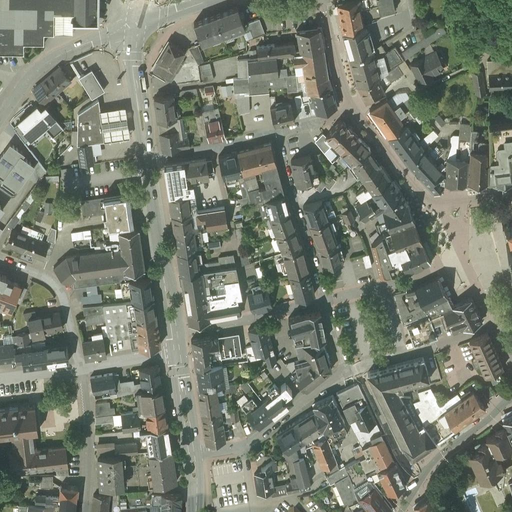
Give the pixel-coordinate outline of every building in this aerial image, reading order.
[(0,0),(0,53),(21,54),(23,54),(23,44),(42,44),(43,44),(43,34),(53,34),(54,21),(54,15),(73,16),(74,16),(74,20),(95,21),(95,0),(0,0)] [(358,0),(337,5),(339,16),(339,18),(342,33),(363,26),(361,12),(360,8),(358,0)] [(376,0),(359,0),(358,0),(360,8),(377,5),(376,0)] [(376,0),(377,5),(379,14),(386,13),(395,11),(392,0),(376,0)] [(237,7),(215,16),(223,36),(245,28),(237,7)] [(73,16),(54,15),(53,34),(73,34),(73,16)] [(215,16),(194,24),(201,44),(223,36),(215,16)] [(395,16),(379,20),(382,30),(398,26),(395,16)] [(259,19),(247,24),(252,39),(265,34),(261,25),(259,19)] [(363,26),(342,33),(349,59),(372,51),(365,26),(363,26)] [(417,43),(400,54),(404,61),(404,60),(422,48),(430,43),(446,32),(442,26),(424,38),(417,43)] [(413,31),(417,43),(424,38),(422,28),(413,31)] [(298,31),(296,32),(298,43),(294,44),(294,42),(274,45),(276,56),(284,55),(323,49),(320,29),(313,30),(308,30),(303,31),(298,31)] [(184,52),(169,42),(164,50),(163,50),(162,52),(162,54),(157,61),(158,62),(152,72),(165,80),(166,79),(166,78),(171,69),(172,70),(173,70),(178,62),(184,52)] [(430,43),(422,48),(425,55),(434,50),(430,43)] [(204,63),(197,45),(188,48),(198,65),(199,65),(204,63)] [(274,45),(256,47),(258,58),(276,56),(274,45)] [(372,51),(375,61),(380,59),(383,58),(382,55),(385,53),(381,46),(372,51)] [(285,67),(277,68),(278,75),(286,74),(295,73),(303,72),(327,69),(323,49),(284,55),(285,67)] [(372,51),(349,59),(357,87),(378,79),(379,78),(397,65),(404,61),(400,54),(396,49),(388,54),(387,52),(385,53),(382,55),(383,58),(380,59),(375,61),(372,51)] [(435,52),(410,65),(419,81),(443,69),(435,52)] [(258,58),(247,59),(248,77),(248,79),(267,76),(278,75),(277,68),(276,56),(258,58)] [(511,58),(507,59),(487,60),(488,74),(489,87),(511,86),(511,58)] [(248,77),(247,59),(237,60),(238,78),(248,77)] [(411,71),(404,60),(404,61),(397,65),(403,73),(404,75),(411,71)] [(182,64),(178,62),(173,70),(172,70),(176,73),(182,64)] [(204,63),(199,65),(203,82),(214,79),(209,62),(204,63)] [(397,65),(380,78),(379,78),(378,79),(382,88),(391,81),(403,73),(397,65)] [(59,68),(33,90),(44,102),(45,103),(70,81),(59,68)] [(104,90),(92,69),(86,72),(79,77),(91,97),(92,98),(99,93),(104,90)] [(327,69),(303,72),(307,93),(331,86),(327,69)] [(481,70),(472,72),(476,94),(485,93),(484,88),(481,70)] [(295,73),(286,74),(287,86),(287,90),(297,89),(295,73)] [(403,73),(391,81),(395,87),(406,79),(404,75),(403,73)] [(278,75),(267,76),(268,88),(287,86),(286,74),(278,75)] [(267,76),(248,79),(248,92),(268,90),(268,88),(267,76)] [(238,78),(233,78),(233,92),(248,92),(248,79),(248,77),(238,78)] [(378,79),(357,87),(366,103),(385,93),(382,88),(378,79)] [(382,88),(385,93),(388,92),(395,87),(391,81),(382,88)] [(230,85),(221,86),(222,96),(232,95),(230,85)] [(213,86),(204,87),(205,94),(215,93),(213,86)] [(331,86),(307,93),(310,106),(313,106),(315,113),(337,107),(331,86)] [(198,95),(196,88),(182,90),(181,91),(180,92),(180,93),(179,94),(180,98),(198,95)] [(248,92),(233,92),(239,115),(249,112),(248,92)] [(396,94),(386,100),(393,109),(409,97),(406,92),(396,94)] [(173,95),(154,98),(157,121),(176,119),(173,95)] [(301,95),(294,97),(297,108),(303,107),(301,95)] [(409,97),(393,109),(405,125),(407,123),(422,112),(409,97)] [(98,100),(78,113),(77,145),(79,145),(90,143),(100,142),(105,141),(100,110),(98,100)] [(393,109),(386,100),(369,111),(388,137),(405,125),(393,109)] [(290,102),(270,107),(274,126),(295,122),(290,102)] [(33,112),(30,115),(29,113),(18,123),(20,124),(24,129),(23,131),(30,139),(31,140),(33,140),(31,138),(43,127),(54,118),(46,107),(41,111),(36,106),(35,107),(34,108),(31,110),(33,112)] [(103,110),(100,110),(105,141),(107,141),(114,140),(120,139),(126,138),(128,138),(124,107),(122,107),(116,108),(109,109),(103,110)] [(202,114),(204,122),(221,119),(218,109),(218,107),(217,108),(218,110),(203,113),(202,111),(201,111),(202,114)] [(202,114),(195,116),(199,136),(207,135),(204,122),(202,114)] [(445,123),(439,115),(435,118),(441,126),(445,123)] [(472,118),(460,117),(459,135),(458,147),(460,148),(460,147),(469,147),(470,130),(471,123),(472,118)] [(64,128),(54,118),(43,127),(53,138),(64,128)] [(176,119),(157,121),(162,152),(181,149),(189,147),(188,138),(179,139),(176,119)] [(221,119),(204,122),(207,135),(208,142),(225,138),(221,119)] [(511,120),(488,124),(488,164),(488,166),(487,183),(488,183),(489,183),(490,183),(491,183),(492,182),(494,181),(494,182),(495,182),(495,181),(497,181),(497,182),(499,182),(498,174),(502,173),(511,172),(511,120)] [(347,127),(341,121),(325,137),(333,144),(342,153),(343,153),(358,138),(352,132),(353,131),(348,126),(347,127)] [(405,125),(388,137),(407,164),(422,151),(424,149),(407,123),(405,125)] [(25,143),(30,139),(23,131),(24,129),(20,124),(14,129),(25,143)] [(422,139),(428,145),(438,136),(432,130),(422,139)] [(478,131),(470,130),(469,147),(469,152),(478,152),(478,148),(472,148),(473,140),(477,141),(478,131)] [(333,144),(325,137),(323,134),(315,142),(323,152),(333,144)] [(358,138),(343,153),(342,153),(341,154),(346,160),(348,158),(352,163),(368,151),(370,149),(358,138)] [(100,142),(90,143),(92,155),(102,154),(100,142)] [(478,152),(469,152),(467,184),(487,183),(488,166),(488,164),(483,164),(483,162),(486,162),(486,142),(481,142),(478,142),(478,148),(478,152)] [(90,143),(79,145),(82,165),(93,163),(92,155),(90,143)] [(23,153),(10,144),(0,157),(0,172),(6,176),(3,180),(1,183),(1,184),(4,179),(23,153)] [(270,144),(237,153),(242,174),(247,173),(257,170),(258,173),(262,171),(263,171),(262,169),(275,165),(276,166),(276,165),(270,144)] [(469,147),(460,147),(460,148),(460,159),(467,160),(468,153),(469,153),(469,152),(469,147)] [(368,151),(352,163),(362,179),(380,165),(370,149),(368,151)] [(460,159),(455,159),(456,150),(449,150),(446,158),(446,165),(445,175),(445,185),(446,185),(459,185),(459,184),(465,184),(466,184),(467,160),(460,159)] [(439,168),(422,151),(407,164),(414,171),(418,176),(434,192),(444,185),(445,175),(445,174),(439,168)] [(23,153),(4,179),(1,184),(4,180),(17,189),(26,175),(33,166),(21,157),(23,154),(23,153)] [(237,153),(218,157),(223,178),(225,178),(225,179),(235,179),(234,176),(237,175),(239,183),(240,187),(246,185),(242,174),(237,153)] [(310,156),(291,161),(297,186),(319,180),(317,170),(314,171),(310,156)] [(37,159),(35,163),(37,165),(34,169),(43,175),(46,171),(37,159)] [(206,160),(184,163),(186,181),(200,179),(200,180),(209,178),(208,172),(206,161),(206,160)] [(333,162),(326,169),(332,175),(339,168),(333,162)] [(35,163),(33,166),(26,175),(37,183),(43,175),(34,169),(37,165),(35,163)] [(184,163),(164,166),(168,195),(194,192),(192,181),(200,180),(200,179),(186,181),(184,163)] [(277,172),(278,172),(276,165),(276,166),(275,165),(262,169),(263,171),(262,171),(263,177),(277,173),(277,172)] [(380,165),(362,179),(368,188),(372,193),(390,180),(380,165)] [(277,173),(263,177),(266,188),(269,199),(284,195),(278,172),(277,172),(277,173)] [(502,173),(498,174),(499,182),(511,179),(511,172),(502,173)] [(254,173),(248,175),(247,173),(242,174),(246,185),(251,204),(257,202),(265,200),(269,199),(266,188),(258,190),(254,173)] [(322,179),(316,188),(320,192),(325,186),(329,189),(336,180),(331,177),(327,183),(322,179)] [(390,180),(372,193),(379,204),(382,208),(401,195),(398,190),(390,180)] [(246,185),(240,187),(243,198),(239,199),(241,206),(251,204),(246,185)] [(363,189),(356,195),(360,201),(372,193),(368,188),(364,191),(363,189)] [(194,192),(168,195),(171,215),(191,212),(190,204),(196,203),(194,192)] [(128,193),(103,197),(106,213),(103,213),(103,214),(104,219),(106,219),(108,227),(115,226),(131,223),(132,223),(128,193)] [(372,193),(360,201),(355,205),(358,210),(358,215),(360,215),(364,221),(382,208),(379,204),(372,193)] [(269,199),(265,200),(270,218),(289,212),(284,195),(269,199)] [(401,195),(382,208),(383,209),(382,209),(386,222),(390,231),(414,222),(408,202),(407,202),(401,195)] [(16,212),(13,216),(19,219),(30,204),(29,203),(31,200),(27,197),(16,212)] [(103,197),(81,200),(83,217),(103,214),(103,213),(106,213),(103,197)] [(265,219),(270,218),(265,200),(257,202),(262,220),(265,219)] [(321,201),(303,207),(309,225),(328,218),(321,201)] [(53,202),(45,202),(44,210),(52,211),(53,202)] [(219,208),(202,211),(204,221),(205,221),(207,221),(226,217),(224,207),(219,208)] [(44,212),(39,210),(35,220),(40,222),(44,212)] [(350,210),(341,214),(346,224),(354,220),(350,210)] [(191,212),(171,215),(174,234),(198,230),(197,225),(197,222),(205,221),(204,221),(202,211),(197,211),(191,212)] [(270,218),(265,219),(269,228),(273,227),(276,236),(295,229),(289,212),(270,218)] [(19,219),(13,216),(6,225),(11,229),(19,219)] [(511,217),(511,216),(510,218),(511,219),(510,224),(509,225),(508,221),(505,222),(506,225),(506,226),(503,227),(503,228),(502,228),(511,262),(511,266),(511,217)] [(226,217),(207,221),(208,229),(227,226),(226,217)] [(328,218),(309,225),(318,249),(336,242),(328,218)] [(205,221),(197,222),(197,225),(198,230),(208,229),(207,221),(205,221)] [(386,222),(377,225),(381,235),(390,231),(386,222)] [(414,222),(390,231),(398,252),(422,242),(414,222)] [(131,223),(115,226),(116,232),(118,232),(119,240),(124,271),(124,272),(144,269),(138,228),(132,229),(131,223)] [(51,227),(46,239),(49,240),(54,242),(55,241),(56,229),(51,227)] [(241,227),(234,229),(236,239),(244,237),(241,227)] [(29,236),(11,229),(5,244),(6,244),(12,246),(12,247),(23,251),(29,236)] [(90,229),(82,230),(83,238),(91,237),(90,229)] [(295,229),(276,236),(282,253),(301,246),(295,229)] [(72,240),(83,238),(82,230),(71,232),(72,240)] [(198,230),(174,234),(177,253),(197,250),(195,238),(199,237),(198,230)] [(390,231),(381,235),(371,243),(378,271),(379,274),(380,275),(382,277),(383,277),(387,277),(396,275),(392,263),(393,262),(396,261),(397,261),(401,260),(398,252),(390,231)] [(48,243),(29,236),(23,251),(42,258),(45,250),(48,243)] [(48,243),(45,250),(51,253),(54,242),(49,240),(48,243)] [(119,240),(100,243),(101,251),(66,256),(53,267),(68,284),(72,281),(76,278),(124,271),(119,240)] [(336,242),(318,249),(323,266),(325,266),(338,262),(342,261),(337,242),(336,242)] [(422,242),(398,252),(401,260),(407,272),(430,261),(422,242)] [(301,246),(282,253),(285,261),(280,262),(282,270),(287,269),(289,276),(308,270),(301,246)] [(197,250),(177,253),(180,274),(200,271),(197,250)] [(242,266),(249,263),(247,253),(239,254),(242,266)] [(368,254),(362,255),(365,267),(371,265),(368,254)] [(233,255),(218,258),(219,261),(220,261),(221,268),(223,268),(235,266),(233,255)] [(219,261),(208,263),(209,270),(221,268),(220,261),(219,261)] [(260,265),(255,267),(258,280),(264,278),(260,265)] [(235,266),(223,268),(224,280),(238,278),(235,266)] [(209,270),(202,270),(204,283),(224,280),(223,268),(221,268),(209,270)] [(124,271),(76,278),(72,281),(74,288),(121,281),(145,277),(144,269),(124,272),(124,271)] [(180,274),(180,276),(181,285),(183,284),(185,299),(206,296),(204,283),(202,270),(200,271),(180,274)] [(308,270),(289,276),(295,299),(315,294),(308,270)] [(0,305),(0,306),(10,309),(20,285),(5,279),(6,277),(0,274),(0,305)] [(438,276),(415,288),(414,288),(394,293),(403,325),(406,324),(428,315),(436,312),(432,304),(447,296),(448,296),(438,276)] [(145,277),(121,281),(123,296),(131,295),(132,302),(153,298),(150,277),(145,277)] [(224,280),(204,283),(206,296),(207,303),(216,301),(212,294),(223,287),(230,299),(237,297),(237,298),(242,297),(238,278),(224,280)] [(223,287),(212,294),(216,301),(219,305),(232,301),(230,299),(223,287)] [(266,288),(247,293),(252,311),(272,306),(266,288)] [(206,296),(185,299),(188,323),(209,320),(206,303),(207,303),(206,296)] [(442,309),(452,305),(451,303),(447,296),(432,304),(436,312),(438,311),(442,309)] [(232,301),(219,305),(216,301),(207,303),(206,303),(209,320),(240,314),(237,298),(237,297),(230,299),(232,301)] [(153,298),(132,302),(135,322),(156,319),(153,298)] [(471,298),(452,305),(442,309),(449,327),(451,326),(453,331),(462,328),(463,328),(482,320),(471,298)] [(132,302),(102,304),(104,312),(105,320),(106,323),(127,319),(127,320),(131,320),(132,323),(135,322),(132,302)] [(102,304),(83,306),(84,315),(104,312),(102,304)] [(35,310),(23,313),(25,320),(28,319),(28,318),(36,317),(35,310)] [(320,311),(305,313),(288,319),(295,344),(321,340),(326,339),(320,311)] [(436,312),(428,315),(433,327),(443,323),(438,311),(436,312)] [(36,317),(28,318),(28,319),(32,337),(45,334),(44,331),(62,327),(59,312),(36,317)] [(104,312),(84,315),(85,323),(105,320),(104,312)] [(428,315),(406,324),(414,346),(434,340),(438,338),(433,327),(428,315)] [(127,319),(106,323),(111,353),(112,353),(119,352),(116,334),(129,332),(129,331),(128,332),(127,320),(127,319)] [(156,319),(135,322),(136,332),(133,332),(133,335),(129,336),(131,350),(160,345),(156,319)] [(266,325),(248,330),(252,346),(254,352),(266,349),(273,347),(266,325)] [(217,336),(191,340),(195,368),(198,368),(210,366),(209,354),(220,353),(221,357),(242,354),(238,332),(217,336)] [(25,333),(16,334),(17,337),(18,345),(27,343),(25,333)] [(503,368),(487,333),(469,341),(485,376),(493,372),(498,370),(503,368)] [(4,346),(13,345),(12,337),(12,335),(3,336),(4,346)] [(103,337),(82,340),(85,358),(106,354),(103,337)] [(295,344),(299,355),(304,353),(307,363),(320,379),(331,370),(321,340),(295,344)] [(31,343),(32,350),(44,348),(43,346),(44,346),(43,341),(31,343)] [(18,345),(14,346),(16,357),(23,357),(22,351),(32,350),(31,343),(27,343),(18,345)] [(44,346),(43,346),(44,348),(46,364),(69,361),(66,343),(44,346)] [(4,346),(0,346),(0,361),(16,359),(16,357),(14,346),(13,346),(13,345),(4,346)] [(252,346),(246,348),(248,360),(256,358),(254,352),(252,346)] [(273,347),(266,349),(266,352),(270,365),(276,360),(273,347)] [(44,348),(32,350),(22,351),(23,357),(16,357),(16,359),(22,358),(23,367),(46,364),(44,348)] [(220,353),(209,354),(210,366),(222,364),(221,357),(220,353)] [(307,363),(303,366),(300,359),(294,361),(297,370),(293,374),(306,390),(320,379),(307,363)] [(210,366),(198,368),(199,380),(197,380),(198,389),(215,387),(222,386),(225,385),(222,364),(210,366)] [(159,365),(139,369),(141,383),(142,390),(162,387),(159,365)] [(498,370),(493,372),(494,375),(490,377),(492,381),(497,378),(501,376),(499,373),(498,370)] [(112,373),(90,377),(94,393),(109,391),(116,390),(112,373)] [(132,380),(119,382),(117,373),(112,373),(116,390),(117,396),(137,391),(142,390),(141,383),(133,385),(132,380)] [(225,385),(222,386),(223,393),(236,391),(235,384),(225,385)] [(278,389),(274,384),(268,389),(271,394),(262,401),(274,416),(292,401),(281,387),(278,389)] [(359,387),(357,388),(355,387),(354,385),(336,394),(342,407),(355,401),(358,408),(367,403),(359,387)] [(440,405),(430,386),(416,391),(419,399),(412,401),(424,426),(444,412),(440,405)] [(493,395),(487,386),(483,388),(481,390),(487,399),(493,395)] [(142,390),(137,391),(138,411),(165,407),(162,387),(142,390)] [(215,387),(198,389),(199,395),(198,395),(201,415),(219,412),(215,387)] [(485,408),(473,391),(471,392),(469,390),(460,397),(459,397),(461,400),(444,412),(454,430),(485,408)] [(461,400),(459,397),(460,397),(457,393),(440,405),(444,412),(461,400)] [(332,396),(327,398),(313,405),(315,410),(323,430),(324,431),(333,427),(343,422),(344,422),(338,409),(338,408),(337,408),(332,396)] [(262,401),(253,408),(248,401),(242,406),(247,413),(259,428),(274,416),(262,401)] [(355,401),(342,407),(349,421),(355,418),(352,410),(358,408),(355,401)] [(107,402),(96,404),(96,403),(95,403),(95,417),(113,414),(114,414),(114,408),(108,408),(107,402)] [(358,408),(352,410),(355,418),(360,429),(376,422),(367,403),(358,408)] [(29,406),(32,432),(34,431),(38,431),(35,405),(29,406)] [(0,436),(12,435),(14,453),(36,450),(34,431),(32,432),(29,406),(10,408),(8,408),(0,408),(0,436)] [(138,411),(120,413),(123,431),(139,429),(145,428),(168,426),(165,407),(138,411)] [(237,410),(230,411),(231,421),(239,420),(237,410)] [(304,417),(294,423),(294,424),(305,442),(315,435),(317,434),(323,430),(315,410),(304,417)] [(219,412),(201,415),(206,445),(226,442),(221,412),(219,412)] [(444,412),(424,426),(436,443),(454,430),(444,412)] [(95,417),(95,424),(114,421),(113,414),(95,417)] [(511,416),(502,421),(505,426),(511,442),(511,478),(508,480),(511,494),(511,416)] [(360,429),(355,418),(349,421),(360,445),(361,447),(372,442),(370,437),(381,433),(376,422),(360,429)] [(347,431),(343,422),(333,427),(339,439),(345,436),(347,431)] [(294,424),(276,435),(292,460),(298,458),(297,452),(295,449),(305,442),(294,424)] [(168,426),(145,428),(146,437),(147,443),(149,452),(171,450),(168,426)] [(487,443),(478,447),(480,450),(468,455),(480,482),(488,478),(491,485),(495,483),(498,490),(501,489),(502,488),(503,478),(504,471),(503,468),(500,461),(497,462),(493,454),(511,445),(511,442),(505,426),(495,431),(496,434),(485,439),(487,443)] [(333,427),(324,431),(327,439),(331,449),(341,444),(339,439),(333,427)] [(323,430),(317,434),(321,441),(327,439),(324,431),(323,430)] [(381,433),(370,437),(372,442),(383,437),(381,433)] [(372,442),(361,447),(365,455),(359,459),(365,471),(375,466),(392,457),(383,437),(372,442)] [(331,449),(327,439),(321,441),(313,444),(322,467),(336,462),(331,449)] [(305,442),(295,449),(297,452),(298,458),(302,457),(306,471),(308,470),(308,467),(310,466),(306,452),(305,442)] [(137,443),(97,447),(98,457),(120,455),(138,453),(137,443)] [(360,445),(353,449),(354,448),(359,459),(365,455),(361,447),(360,445)] [(14,453),(9,453),(12,474),(68,467),(66,447),(36,450),(14,453)] [(171,450),(149,452),(154,485),(176,482),(171,450)] [(120,455),(98,457),(100,489),(123,487),(120,455)] [(298,458),(292,460),(296,476),(298,483),(308,480),(309,483),(306,471),(302,457),(298,458)] [(392,457),(375,466),(377,470),(394,462),(392,457)] [(359,459),(345,467),(348,475),(354,489),(358,498),(374,486),(380,493),(386,490),(380,477),(372,481),(368,480),(365,471),(359,459)] [(275,460),(261,469),(260,469),(259,470),(260,471),(260,470),(261,474),(254,475),(257,493),(274,491),(270,464),(275,461),(275,460)] [(336,462),(322,467),(326,477),(339,470),(336,462)] [(377,470),(369,474),(372,481),(380,477),(386,490),(388,494),(406,486),(394,462),(377,470)] [(511,472),(509,466),(503,468),(504,471),(503,478),(508,479),(511,477),(511,472)] [(339,470),(326,477),(330,485),(335,483),(334,483),(348,475),(345,467),(339,470)] [(348,475),(334,483),(335,483),(339,494),(353,489),(354,489),(348,475)] [(296,476),(290,477),(291,483),(288,483),(288,482),(286,483),(287,484),(285,484),(286,486),(275,488),(276,493),(271,493),(272,497),(300,491),(298,483),(296,476)] [(508,479),(503,478),(502,488),(509,485),(511,496),(511,494),(508,480),(508,479)] [(308,480),(298,483),(300,491),(310,489),(309,483),(308,480)] [(502,488),(501,489),(507,503),(511,501),(511,496),(509,485),(502,488)] [(78,488),(60,486),(59,497),(46,496),(45,504),(58,506),(58,509),(76,511),(78,488)] [(380,493),(374,486),(358,498),(368,511),(385,511),(391,508),(380,493)] [(353,489),(339,494),(343,504),(346,503),(352,511),(351,511),(366,511),(358,501),(353,489)] [(181,511),(181,494),(162,494),(161,494),(155,494),(155,500),(152,500),(152,511),(167,511),(181,511)] [(46,496),(36,495),(35,503),(45,504),(46,496)] [(108,511),(110,497),(93,496),(91,511),(108,511)] [(437,511),(430,497),(414,508),(415,511),(437,511)]
